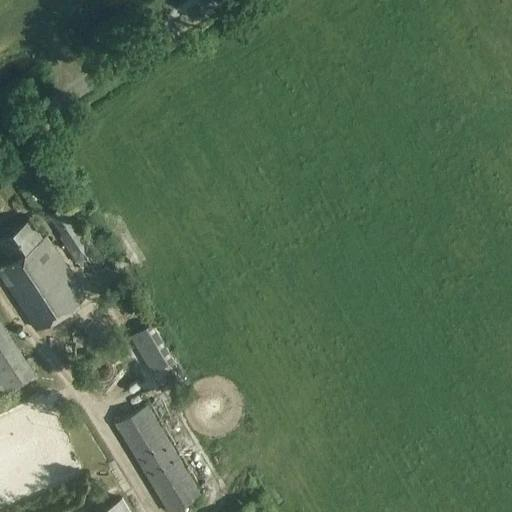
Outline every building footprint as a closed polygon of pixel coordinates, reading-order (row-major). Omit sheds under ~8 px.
[(60,237),(78,265),(97,253),(79,224),(77,225),(64,204),(48,214),(62,236),(60,237)] [(37,237),(26,221),(0,238),(0,246),(9,259),(0,265),(0,277),(34,329),(81,298),(40,235),(37,237)] [(0,389),(3,394),(36,373),(0,317),(0,389)] [(61,359),(87,340),(72,321),(47,340),(61,359)] [(152,375),(173,362),(151,326),(130,338),(152,375)] [(166,511),(177,511),(202,497),(148,407),(115,426),(166,511)] [(101,511),(130,511),(122,499),(101,511)] [(263,511),(258,502),(240,511),(263,511)]
